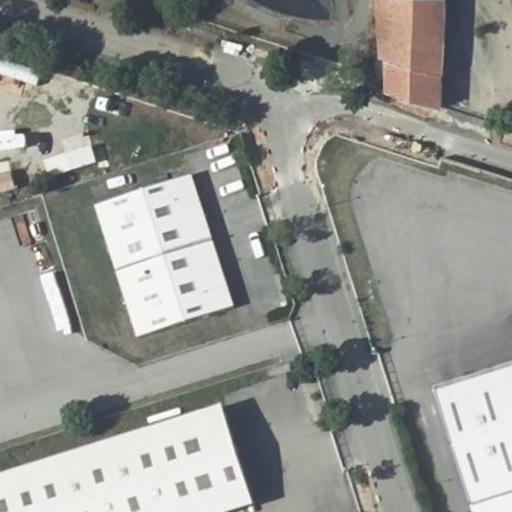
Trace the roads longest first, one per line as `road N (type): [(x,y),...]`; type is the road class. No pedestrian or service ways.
road 1 (unclassified): [(399,511),(269,89)]
road 2 (unclassified): [(269,89),(0,5)]
road 3 (unclassified): [(511,162),(269,89)]
road 4 (unknown): [(358,380),(415,358),(511,277)]
